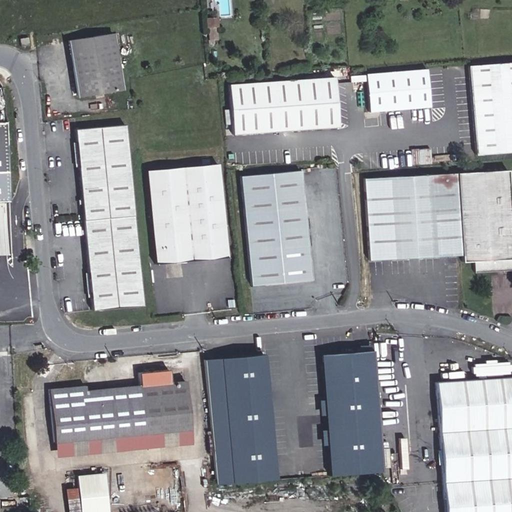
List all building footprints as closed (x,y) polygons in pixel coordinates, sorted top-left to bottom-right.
[(79,96),(123,87),(113,32),(70,40),(79,96)] [(25,42),(34,41),(33,33),(24,35),(25,42)] [(511,63),(471,67),(478,153),(511,151),(511,63)] [(429,71),(368,74),(370,112),(433,107),(429,71)] [(338,78),(231,84),(235,135),(343,128),(338,78)] [(9,122),(0,122),(0,169),(10,170),(9,122)] [(127,124),(77,129),(92,310),(144,304),(127,124)] [(220,165),(150,171),(159,261),(228,256),(220,165)] [(303,170),(242,176),(253,285),(314,280),(303,170)] [(511,197),(510,170),(456,174),(463,256),(465,256),(465,263),(477,262),(478,274),(511,271),(511,197)] [(371,262),(463,256),(456,174),(366,180),(371,262)] [(376,350),(321,353),(330,474),(383,471),(376,350)] [(267,354),(206,359),(218,483),(279,480),(267,354)] [(87,385),(52,388),(58,457),(193,445),(186,380),(172,382),(170,370),(143,372),(143,384),(89,390),(87,385)] [(511,511),(511,379),(428,386),(437,511),(511,511)] [(67,487),(67,511),(108,511),(107,472),(77,474),(78,487),(67,487)] [(112,511),(123,510),(121,488),(111,488),(112,511)]
